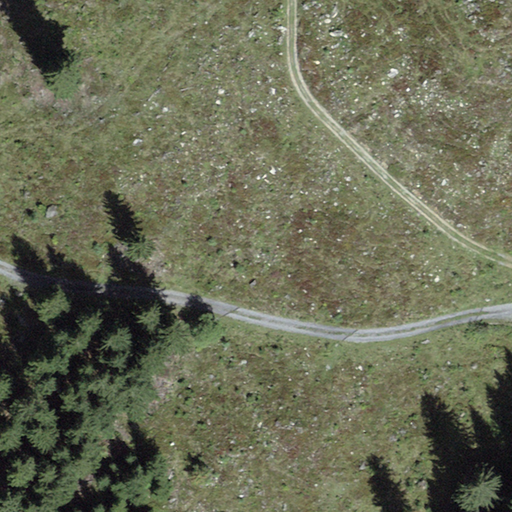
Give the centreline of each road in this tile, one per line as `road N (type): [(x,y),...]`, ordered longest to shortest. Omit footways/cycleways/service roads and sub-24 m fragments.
road 1 (track): [(0,270),(209,303),(333,336),(511,320)]
road 2 (track): [(511,255),(406,203),(307,106),(291,58),(286,0)]
